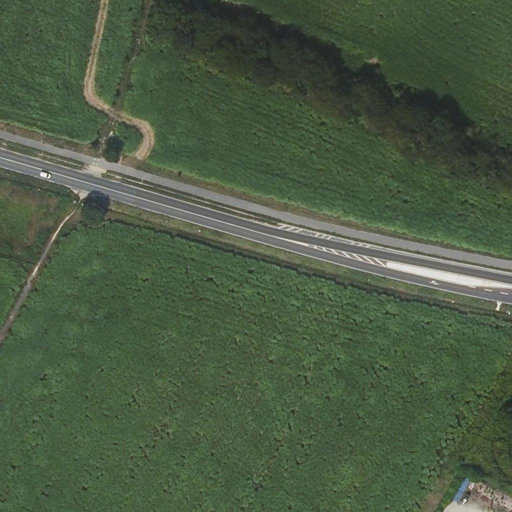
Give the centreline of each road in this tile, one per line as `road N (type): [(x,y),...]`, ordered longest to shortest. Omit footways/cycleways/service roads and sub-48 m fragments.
road 1 (primary): [(266,234),(0,158)]
road 2 (primary): [(266,234),(327,257),(511,295)]
road 3 (primary): [(511,279),(266,234)]
road 4 (track): [(96,161),(0,339)]
road 5 (track): [(96,161),(147,0)]
road 6 (track): [(429,511),(511,381)]
